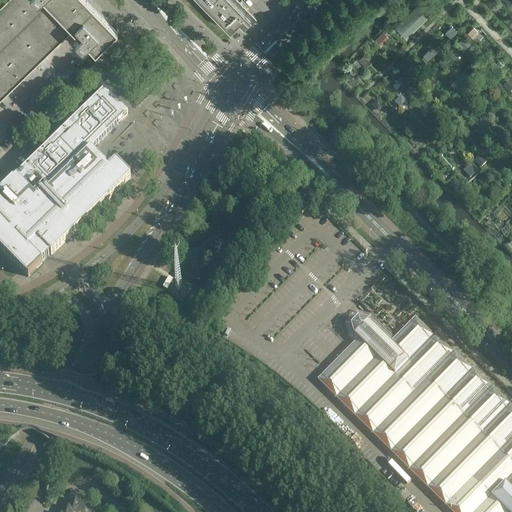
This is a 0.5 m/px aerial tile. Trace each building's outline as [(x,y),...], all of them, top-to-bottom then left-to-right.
[(0,99),(73,28),(80,35),(75,39),(84,48),(88,43),(96,51),(118,30),(89,0),(6,0),(0,6),(0,99)] [(256,18),(238,0),(201,0),(231,30),(240,21),(244,25),(248,22),(250,24),(256,18)] [(427,18),(416,7),(396,26),(407,38),(427,18)] [(383,31),(377,39),(383,43),(389,36),(383,31)] [(411,87),(406,93),(414,99),(419,94),(411,87)] [(51,256),(131,178),(124,171),(116,163),(109,170),(91,151),(127,116),(105,92),(16,179),(38,202),(9,230),(0,220),(0,248),(28,278),(30,276),(31,276),(37,270),(36,270),(42,264),(41,263),(50,255),(51,256)] [(397,102),(402,107),(407,102),(402,97),(397,102)] [(480,155),(474,161),(482,167),(487,161),(480,155)] [(471,166),(463,172),(468,179),(476,173),(471,166)] [(313,204),(304,195),(293,206),(302,215),(313,204)] [(183,288),(178,297),(183,300),(189,292),(183,288)] [(358,340),(354,336),(351,326),(355,322),(358,319),(368,321),(390,344),(395,339),(371,316),(356,312),(344,324),(348,339),(354,344),(358,340)] [(511,511),(511,407),(473,369),(472,370),(454,352),(453,353),(434,335),(433,336),(415,319),(395,339),(390,344),(368,321),(358,319),(355,322),(351,326),(354,336),(358,340),(354,344),(318,381),(450,511),(511,511)] [(87,511),(76,501),(75,501),(76,501),(73,511),(87,511)]
